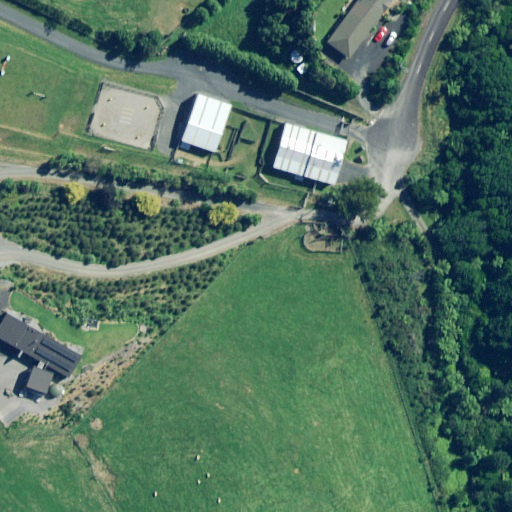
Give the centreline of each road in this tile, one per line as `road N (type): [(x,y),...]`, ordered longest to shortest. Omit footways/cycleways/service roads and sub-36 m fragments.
road 1 (track): [(0,175),(58,175),(327,219),(357,217),(385,191),(399,142)]
road 2 (unclassified): [(399,142),(452,0)]
